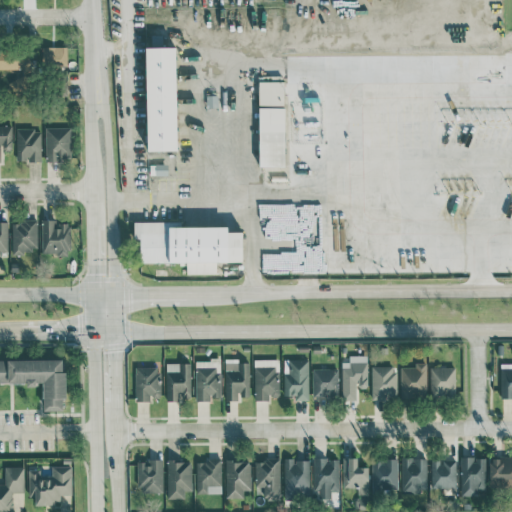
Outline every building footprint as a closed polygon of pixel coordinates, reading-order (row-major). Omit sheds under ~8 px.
[(66,46),(41,46),(41,65),(66,65),(66,46)] [(177,150),(175,46),(145,47),(146,150),(177,150)] [(12,126),(0,126),(0,161),(1,161),(0,148),(12,147),(12,126)] [(45,161),(60,161),(59,155),(69,155),(69,126),(44,127),(45,161)] [(40,161),(40,129),(16,128),(16,159),(28,159),(28,161),(40,161)] [(56,219),(40,219),(41,254),(69,253),(68,222),(56,223),(56,219)] [(11,220),(12,252),(37,252),(36,220),(11,220)] [(239,257),(239,227),(224,227),(224,221),(135,221),(135,262),(186,262),(186,271),(215,271),(215,257),(239,257)] [(61,359),(0,359),(0,383),(42,384),(42,411),(65,410),(65,371),(62,371),(61,359)] [(249,363),(225,362),(224,398),(238,398),(238,393),(248,394),(249,363)] [(500,398),(511,398),(511,362),(501,363),(500,398)] [(357,457),(342,458),(343,487),(357,487),(358,494),(368,494),(367,466),(357,467),(357,457)] [(426,457),(402,457),(401,493),(417,493),(417,486),(426,486),(426,457)] [(476,463),(460,464),(461,496),(486,495),(485,457),(476,458),(476,463)] [(511,457),(489,457),(489,488),(511,488),(511,457)] [(138,460),(139,491),(163,491),(162,459),(138,460)] [(263,486),(263,491),(280,490),(279,459),(254,460),(255,486),(263,486)] [(167,498),(183,498),(183,490),(192,489),(191,460),(166,461),(167,498)] [(221,460),(196,461),(197,493),(221,492),(221,460)] [(397,489),(396,460),(371,461),(372,490),(397,489)] [(455,460),(431,460),(432,487),(456,487),(455,460)] [(226,497),(242,497),(242,489),(251,488),(250,461),(225,462),(226,497)] [(314,490),(317,490),(317,498),(330,498),(330,490),(338,490),(338,461),(314,461),(314,490)] [(308,463),(284,463),(285,498),(309,497),(308,463)] [(71,465),(52,466),(52,476),(39,477),(39,469),(28,470),(28,496),(34,496),(35,504),(60,503),(60,495),(72,494),(71,465)] [(24,466),(5,466),(5,484),(0,483),(0,511),(12,511),(13,492),(24,492),(24,466)]
